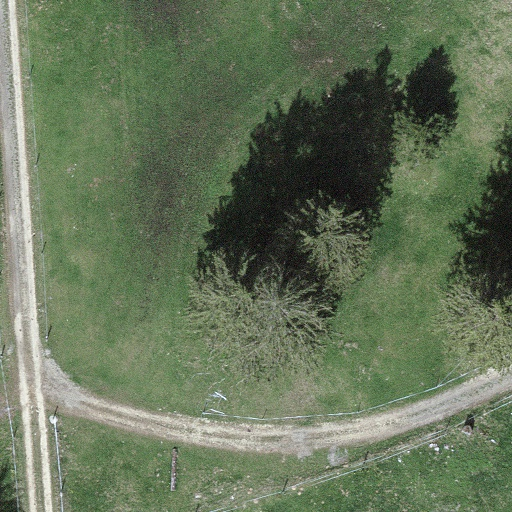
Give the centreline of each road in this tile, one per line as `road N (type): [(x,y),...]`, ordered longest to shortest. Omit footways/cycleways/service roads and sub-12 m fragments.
road 1 (track): [(40,511),(2,0)]
road 2 (track): [(30,372),(85,404),(153,425),(236,436),(360,430),(511,374)]
